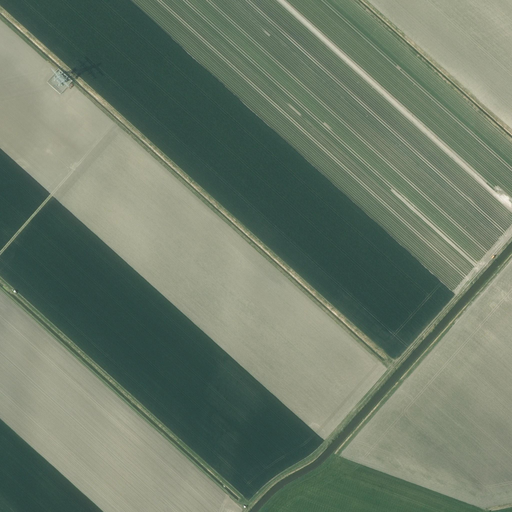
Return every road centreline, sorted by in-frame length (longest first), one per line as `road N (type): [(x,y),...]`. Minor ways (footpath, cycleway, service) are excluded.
road 1 (track): [(280,0),(511,208)]
road 2 (track): [(262,511),(339,452),(486,509),(511,503)]
road 3 (track): [(339,452),(446,330)]
